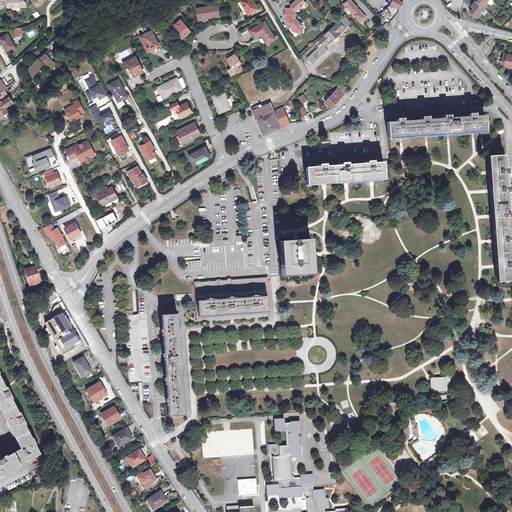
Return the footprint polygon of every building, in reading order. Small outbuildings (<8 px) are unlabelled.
[(249,14),(257,9),(251,0),(243,0),(241,1),(249,14)] [(295,30),(294,32),(297,33),(298,33),(299,33),(303,33),(303,29),(304,28),(303,26),(303,23),(299,23),(296,18),(296,11),(300,8),(303,8),(303,1),(302,0),(296,0),(291,5),(292,7),(292,9),(286,9),(286,12),(285,12),(284,16),(286,16),(285,20),(291,20),(291,22),(290,24),(292,27),(295,30)] [(346,10),(350,10),(352,13),(354,12),(355,14),(354,15),(361,22),(366,17),(360,10),(358,11),(357,9),(358,8),(350,0),(348,0),(346,3),(346,10)] [(402,7),(403,2),(399,0),(393,0),(391,4),(400,10),(402,7)] [(486,2),(487,0),(480,0),(478,0),(477,2),(475,1),(472,6),(475,9),(474,11),(473,10),(470,13),(476,18),(480,13),(479,12),(487,3),(486,2)] [(199,22),(205,21),(204,19),(220,17),(219,5),(197,8),(199,22)] [(388,13),(389,12),(386,9),(381,13),(380,13),(386,20),(390,16),(388,13)] [(339,22),(345,28),(351,22),(346,16),(339,22)] [(176,31),(183,39),(191,32),(181,20),(171,29),(175,33),(176,31)] [(255,39),(261,35),(266,44),(275,39),(265,22),(250,31),(255,39)] [(325,47),(345,28),(339,22),(316,44),(319,47),(307,58),(313,64),(328,50),(325,47)] [(151,46),(152,49),(159,45),(152,31),(141,37),(147,48),(151,46)] [(181,40),(183,39),(176,31),(175,33),(181,40)] [(0,39),(7,52),(15,47),(8,34),(0,37),(0,39)] [(47,47),(49,50),(52,53),(58,49),(53,41),(47,47)] [(39,60),(31,67),(36,73),(44,66),(45,68),(49,65),(53,70),(58,66),(54,61),(57,58),(52,53),(49,50),(39,60)] [(511,55),(504,53),(501,64),(504,65),(504,66),(511,68),(511,55)] [(232,68),(228,71),(231,76),(242,70),(239,64),(241,63),(236,54),(227,59),(232,68)] [(125,69),(129,67),(134,77),(144,71),(136,57),(123,64),(125,69)] [(90,77),(85,80),(91,90),(86,93),(90,100),(98,96),(100,99),(107,95),(100,82),(96,85),(94,79),(92,80),(90,77)] [(182,77),(178,80),(182,89),(186,87),(182,77)] [(178,80),(177,79),(169,83),(168,82),(157,88),(163,99),(182,89),(178,80)] [(118,102),(127,97),(118,80),(109,85),(118,102)] [(8,113),(5,108),(13,103),(4,90),(6,88),(0,81),(0,117),(0,118),(8,113)] [(325,102),(331,108),(344,94),(347,87),(340,85),(337,89),(325,102)] [(220,113),(230,108),(224,92),(213,97),(220,113)] [(84,111),(79,102),(75,104),(64,109),(67,113),(68,112),(72,119),(80,115),(79,113),(81,112),(81,113),(84,111)] [(177,102),(170,106),(172,111),(176,109),(180,107),(177,102)] [(181,118),(192,113),(187,103),(180,107),(176,109),(181,118)] [(262,107),(260,108),(258,109),(253,111),(264,135),(281,128),(290,124),(288,118),(284,109),(283,108),(274,111),(271,103),(262,107)] [(287,107),(284,109),(288,118),(293,116),(287,107)] [(98,110),(92,114),(97,124),(103,120),(105,124),(108,122),(110,126),(116,123),(111,113),(102,117),(98,110)] [(82,117),(80,115),(72,119),(68,112),(67,113),(71,122),(75,120),(75,121),(82,117)] [(473,133),(486,132),(484,116),(475,116),(474,114),(469,115),(468,117),(450,118),(449,116),(443,116),(443,118),(428,120),(428,118),(422,118),(422,120),(403,122),(403,119),(397,120),(397,122),(387,122),(388,139),(401,138),(426,136),(448,135),(473,133)] [(183,144),(201,135),(195,123),(177,132),(183,144)] [(119,155),(125,152),(129,150),(122,136),(112,141),(112,143),(115,148),(119,155)] [(157,156),(153,149),(154,149),(150,141),(140,146),(148,161),(157,156)] [(78,156),(81,162),(86,160),(90,158),(96,155),(89,142),(79,147),(78,145),(67,151),(71,159),(78,156)] [(194,166),(211,157),(206,147),(189,156),(194,166)] [(51,149),(33,156),(35,162),(37,162),(38,166),(35,167),(37,173),(51,167),(49,162),(48,162),(47,159),(48,159),(55,156),(51,149)] [(125,152),(119,155),(122,160),(127,158),(125,152)] [(495,266),(497,283),(511,281),(511,272),(511,268),(511,262),(510,243),(511,242),(511,241),(511,237),(510,237),(508,218),(511,218),(510,212),(508,212),(507,193),(509,193),(508,187),(506,187),(505,175),(508,175),(507,168),(505,168),(504,155),(487,156),(489,174),(489,181),(490,190),(492,214),(494,241),(495,266)] [(371,181),(384,180),(383,162),(372,163),(372,162),(368,162),(368,163),(347,165),(347,163),(343,163),(343,165),(325,167),(325,165),(320,165),(320,167),(305,168),(307,185),(324,184),(346,183),(371,181)] [(136,163),(126,168),(127,171),(132,181),(134,180),(138,187),(148,182),(144,175),(142,175),(136,163)] [(52,169),(44,173),(50,187),(61,183),(57,172),(53,173),(52,169)] [(93,198),(98,196),(97,195),(108,189),(106,186),(91,194),(93,198)] [(98,196),(102,203),(103,205),(118,198),(112,187),(108,189),(97,195),(98,196)] [(56,191),(49,194),(56,211),(71,205),(67,196),(64,197),(60,199),(59,198),(56,191)] [(65,228),(71,240),(81,235),(81,234),(75,222),(65,228)] [(51,224),(43,228),(47,234),(48,233),(52,241),(54,239),(58,247),(66,244),(57,228),(54,230),(51,224)] [(82,237),(81,235),(71,240),(70,240),(71,243),(82,237)] [(312,255),(311,239),(297,240),(279,241),(281,277),(313,275),(312,255)] [(35,267),(26,270),(30,284),(39,280),(35,267)] [(196,283),(197,293),(267,289),(266,278),(196,283)] [(197,293),(197,300),(267,296),(267,289),(197,293)] [(267,296),(197,300),(198,317),(268,312),(267,296)] [(51,313),(54,317),(44,323),(62,354),(81,342),(58,304),(54,306),(51,313)] [(184,415),(177,314),(161,315),(168,416),(184,415)] [(83,358),(74,363),(82,377),(91,372),(83,358)] [(0,474),(41,454),(24,421),(25,421),(22,416),(21,416),(11,396),(12,396),(9,390),(8,391),(0,375),(0,405),(21,446),(20,447),(21,449),(4,458),(3,457),(0,458),(0,474)] [(431,392),(447,391),(447,386),(450,386),(450,376),(446,376),(446,377),(431,378),(431,392)] [(100,383),(88,390),(94,402),(107,395),(100,383)] [(114,407),(101,415),(108,426),(120,419),(114,407)] [(348,511),(348,508),(335,509),(335,511),(325,511),(325,508),(329,508),(328,499),(325,499),(325,490),(313,490),(312,475),(300,476),(301,478),(293,478),(291,457),(301,456),(300,444),(299,445),(298,433),(300,433),(300,422),(284,423),(284,419),(274,419),(275,431),(285,430),(286,445),(279,446),(278,444),(268,445),(269,454),(274,454),(274,457),(272,457),(274,481),(278,481),(281,481),(281,485),(278,485),(267,486),(267,495),(278,494),(279,498),(302,496),(302,494),(308,494),(308,498),(306,498),(307,511),(348,511)] [(471,443),(485,435),(479,424),(474,427),(474,428),(466,433),(471,443)] [(126,429),(113,436),(114,439),(115,438),(120,446),(132,439),(126,429)] [(139,450),(127,458),(132,467),(145,460),(139,450)] [(150,470),(137,478),(143,488),(156,481),(150,470)] [(256,478),(238,479),(238,494),(257,493),(256,478)] [(160,491),(146,500),(153,510),(166,501),(160,491)]
